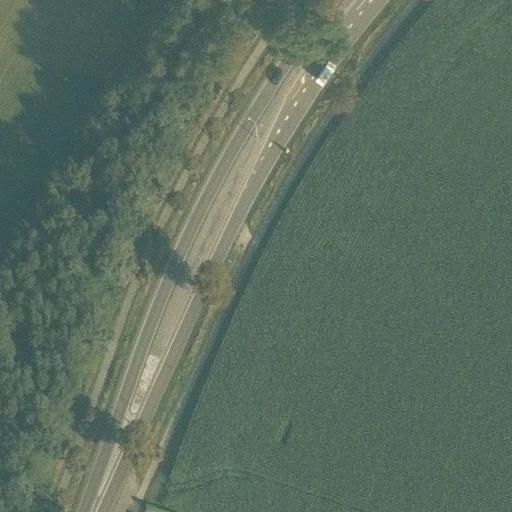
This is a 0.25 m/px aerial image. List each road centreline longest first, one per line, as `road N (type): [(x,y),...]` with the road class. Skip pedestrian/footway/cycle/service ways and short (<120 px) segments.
road 1 (primary): [(93,509),(268,160),(379,0)]
road 2 (primary): [(334,0),(253,111),(178,252),(93,509)]
